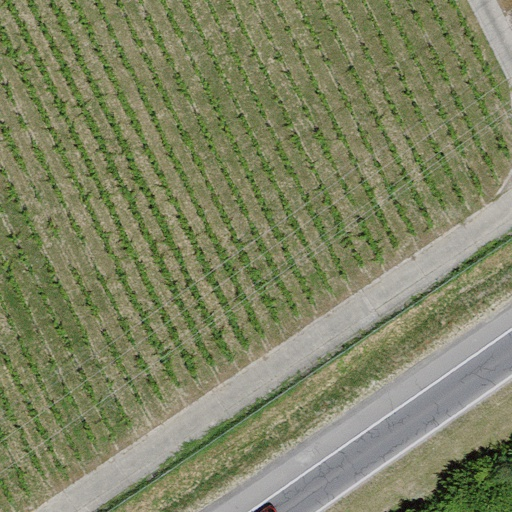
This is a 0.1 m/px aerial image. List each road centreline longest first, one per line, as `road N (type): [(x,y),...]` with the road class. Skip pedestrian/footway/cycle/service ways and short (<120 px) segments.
road 1 (track): [(511,202),(57,511)]
road 2 (motorway): [(511,337),(265,511)]
